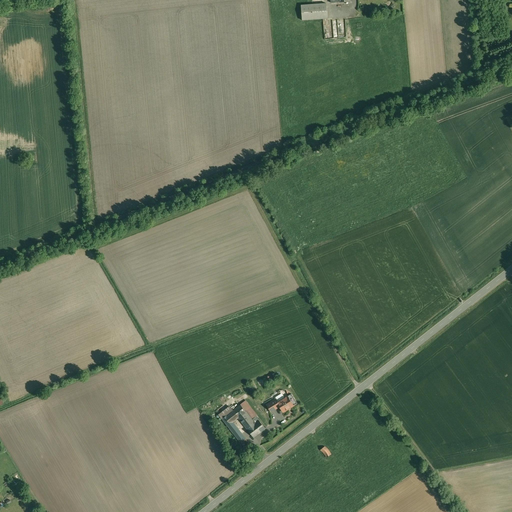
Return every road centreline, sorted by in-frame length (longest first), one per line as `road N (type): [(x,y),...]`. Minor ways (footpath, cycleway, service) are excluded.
road 1 (tertiary): [(511,268),(204,511)]
road 2 (track): [(352,383),(299,292),(229,315)]
